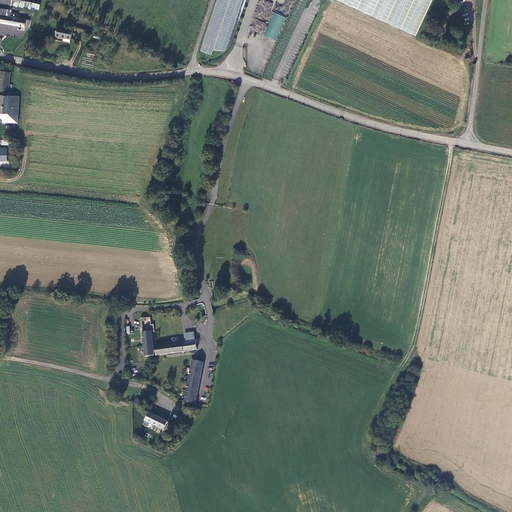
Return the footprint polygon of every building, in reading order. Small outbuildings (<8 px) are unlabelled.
[(40,4),(19,0),(12,0),(11,5),(28,8),(27,11),(38,13),(40,4)] [(241,0),(215,0),(201,52),(211,55),(213,49),(226,53),(241,0)] [(262,0),(260,0),(251,30),(263,33),(272,3),(262,0)] [(275,12),(285,17),(293,1),(291,0),(285,0),(282,8),(278,6),(275,12)] [(296,0),(289,17),(286,26),(294,29),(306,0),(296,0)] [(432,0),(339,0),(416,36),(432,0)] [(2,9),(1,16),(11,18),(11,14),(12,11),(2,9)] [(264,36),(276,40),(285,17),(273,12),(264,36)] [(0,23),(17,26),(18,19),(17,19),(11,18),(1,16),(0,15),(0,23)] [(18,19),(17,26),(29,28),(30,20),(18,19)] [(57,37),(71,39),(73,29),(58,26),(57,37)] [(0,121),(18,123),(20,97),(11,96),(10,91),(12,91),(12,85),(9,85),(11,74),(1,71),(0,80),(0,91),(1,92),(0,103),(0,121)] [(9,148),(0,148),(0,159),(10,160),(9,148)] [(151,318),(141,320),(145,357),(154,356),(154,347),(152,333),(155,333),(154,325),(151,326),(151,318)] [(197,350),(196,342),(155,347),(156,356),(197,350)] [(196,403),(203,362),(193,360),(185,401),(196,403)] [(142,404),(135,400),(132,404),(140,408),(142,404)] [(167,423),(148,414),(144,422),(163,431),(167,423)]
